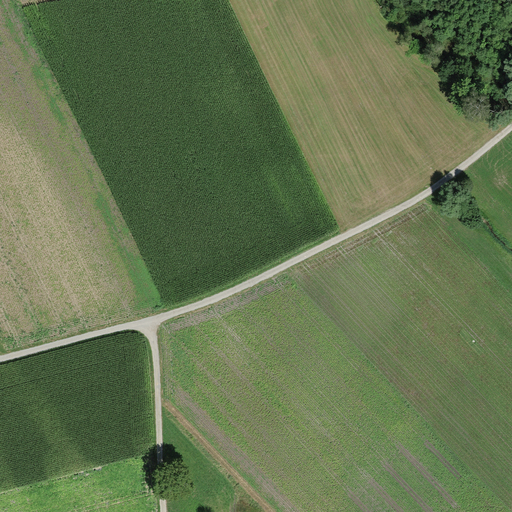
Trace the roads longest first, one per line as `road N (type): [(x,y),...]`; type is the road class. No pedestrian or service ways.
road 1 (track): [(149,320),(383,217),(511,126)]
road 2 (track): [(163,511),(149,320)]
road 3 (track): [(0,358),(149,320)]
